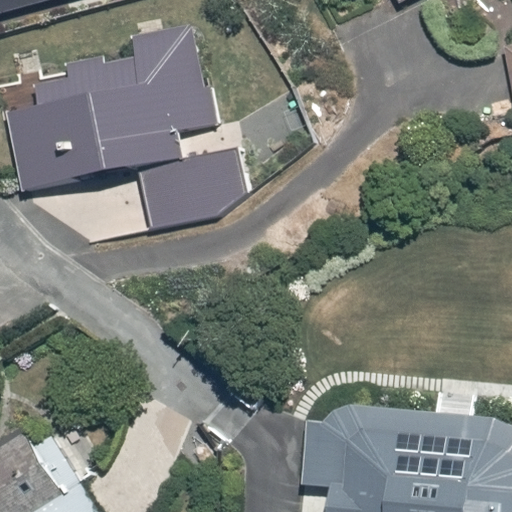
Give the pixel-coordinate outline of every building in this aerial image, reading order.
[(0,0),(0,16),(59,0),(0,0)] [(511,0),(354,0),(355,0),(406,0),(410,8),(428,0),(508,0),(509,0),(511,0),(511,43),(510,44),(511,53),(511,0)] [(47,108),(13,114),(29,196),(146,174),(157,232),(263,212),(251,151),(186,164),(181,133),(233,123),(225,82),(210,85),(198,22),(133,35),(138,57),(106,63),(105,56),(71,63),(75,81),(43,87),(47,108)] [(511,511),(511,421),(328,413),(327,427),(313,426),(309,490),(338,492),(336,511),(511,511)] [(0,511),(152,511),(117,451),(103,459),(79,418),(38,441),(25,419),(0,433),(0,511)]
